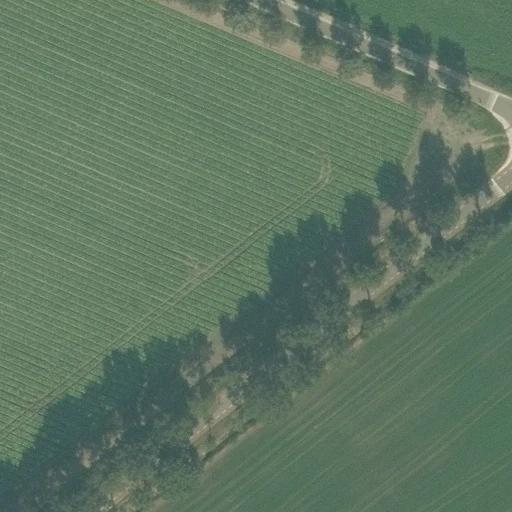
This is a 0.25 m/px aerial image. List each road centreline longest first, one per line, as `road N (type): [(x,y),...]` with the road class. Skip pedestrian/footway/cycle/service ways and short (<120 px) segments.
road 1 (tertiary): [(95,511),(511,175)]
road 2 (unclassified): [(511,110),(256,0)]
